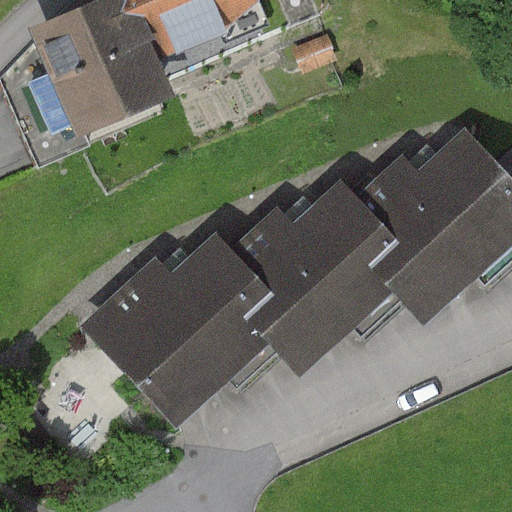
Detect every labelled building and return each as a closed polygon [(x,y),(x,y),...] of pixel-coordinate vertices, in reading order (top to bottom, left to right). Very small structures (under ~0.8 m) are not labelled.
[(126,0),(115,0),(30,36),(72,137),(171,96),(156,60),(126,0)] [(126,0),(156,60),(224,33),(223,30),(256,0),(126,0)] [(268,27),(256,0),(223,30),(224,33),(227,43),(268,27)] [(325,36),(290,50),(301,76),(336,62),(325,36)] [(154,259),(86,319),(125,363),(117,370),(167,427),(263,341),(295,377),(389,294),(416,325),(511,240),(511,144),(494,160),(464,128),(416,170),(402,153),(354,195),(340,178),(290,222),(277,208),(228,251),(213,234),(168,274),(154,259)]
